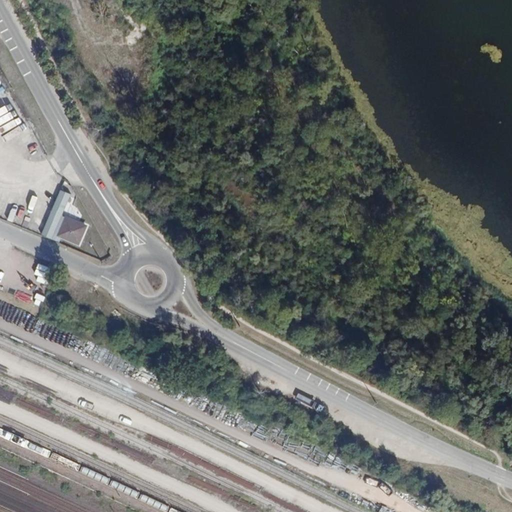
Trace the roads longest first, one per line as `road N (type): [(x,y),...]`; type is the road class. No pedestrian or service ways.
road 1 (unclassified): [(511,481),(212,330),(168,297)]
road 2 (tertiary): [(144,256),(0,14)]
road 3 (unclassified): [(0,230),(125,281)]
